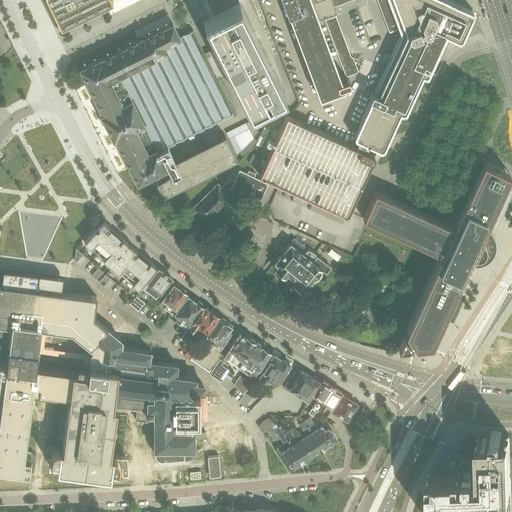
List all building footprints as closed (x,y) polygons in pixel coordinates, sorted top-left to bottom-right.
[(48,0),(60,23),(103,3),(108,0),(48,0)] [(283,0),(319,98),(344,89),(343,86),(348,84),(349,84),(349,83),(350,83),(350,82),(350,81),(349,80),(348,79),(347,79),(346,79),(341,81),(318,17),(321,18),(335,13),(336,10),(335,6),(349,0),(377,0),(390,32),(400,27),(402,33),(374,93),(373,93),(372,93),(370,97),(371,99),(372,99),(359,126),(354,137),(360,140),(374,146),(383,150),(384,147),(388,139),(395,124),(398,118),(399,115),(400,112),(403,113),(405,112),(423,75),(425,75),(427,74),(446,34),(449,36),(458,40),(461,39),(468,25),(473,15),(472,12),(445,0),(283,0)] [(204,52),(218,80),(222,78),(223,79),(224,79),(225,79),(226,78),(226,77),(226,76),(230,74),(248,111),(284,93),(238,1),(213,14),(213,15),(203,20),(216,46),(204,52)] [(204,52),(192,29),(178,35),(172,23),(144,37),(144,36),(137,40),(137,41),(122,48),(114,52),(115,52),(100,59),(79,69),(87,84),(87,83),(103,114),(101,114),(107,126),(113,138),(115,137),(130,168),(129,168),(137,183),(166,169),(165,168),(167,167),(170,173),(156,182),(163,196),(237,159),(225,135),(174,160),(167,146),(183,138),(214,123),(234,112),(218,80),(204,52)] [(340,60),(346,77),(357,73),(358,71),(353,57),(351,56),(340,60)] [(259,175),(347,215),(363,180),(367,171),(370,166),(372,161),(375,155),(370,153),(356,147),(351,144),(286,115),(259,175)] [(237,153),(254,137),(252,134),(257,131),(251,119),(227,131),(237,153)] [(374,146),(360,140),(356,147),(370,153),(374,146)] [(487,230),(485,229),(484,228),(485,225),(510,173),(483,161),(453,226),(391,197),(375,190),(362,217),(440,252),(404,331),(407,334),(405,336),(403,334),(397,347),(411,345),(410,343),(412,342),(414,345),(431,343),(467,265),(469,266),(472,266),(474,267),(476,267),(478,267),(480,266),(482,266),(485,265),(486,264),(488,262),(490,261),(491,259),(493,257),(494,256),(495,253),(495,251),(496,249),(496,247),(496,245),(496,243),(495,240),(494,238),(493,236),(492,234),(491,233),(489,231),(487,230)] [(257,178),(247,173),(238,169),(234,180),(229,178),(220,187),(217,184),(193,208),(205,221),(236,191),(259,201),(268,182),(257,178)] [(109,264),(109,263),(128,243),(122,238),(109,226),(104,221),(103,221),(84,241),(90,247),(103,258),(109,264)] [(292,283),(293,284),(293,287),(298,291),(301,290),(302,291),(313,278),(314,277),(318,277),(321,273),(320,269),(321,269),(325,272),(331,266),(321,258),(322,256),(322,255),(321,256),(319,253),(318,253),(317,255),(316,255),(314,252),(312,250),(309,249),(307,248),(294,238),(278,257),(274,261),(277,264),(274,268),(284,276),(287,272),(296,280),(292,283)] [(130,245),(113,267),(112,266),(112,267),(118,272),(119,272),(132,283),(138,288),(139,288),(141,290),(147,283),(144,280),(156,266),(155,266),(156,266),(150,261),(136,250),(130,245)] [(83,254),(76,248),(74,260),(76,261),(83,254)] [(103,271),(98,267),(91,275),(96,279),(103,271)] [(155,454),(155,455),(156,456),(157,456),(158,457),(159,457),(160,458),(161,458),(162,458),(171,457),(179,457),(183,456),(183,448),(194,448),(194,440),(204,439),(204,433),(194,433),(194,430),(191,430),(191,426),(198,426),(198,399),(189,399),(189,396),(192,397),(193,394),(196,394),(197,390),(200,390),(201,383),(197,382),(197,379),(195,378),(195,377),(175,374),(176,363),(165,362),(166,357),(164,357),(163,354),(152,346),(138,344),(137,348),(120,346),(121,339),(93,316),(96,296),(68,292),(61,291),(63,276),(33,272),(3,268),(1,283),(0,283),(0,380),(3,381),(0,404),(0,469),(28,473),(30,457),(23,456),(33,389),(69,394),(62,449),(46,447),(45,454),(51,455),(49,467),(117,476),(118,463),(121,463),(121,472),(127,472),(127,454),(110,454),(116,406),(136,409),(135,418),(148,420),(149,414),(154,414),(154,415),(154,448),(154,451),(154,453),(155,454)] [(147,283),(160,293),(172,278),(158,268),(147,283)] [(106,274),(99,282),(103,286),(110,278),(106,274)] [(172,312),(186,293),(185,292),(185,290),(181,288),(179,288),(178,288),(173,284),(164,298),(160,296),(157,300),(160,303),(159,304),(172,312)] [(196,302),(187,295),(173,313),(180,318),(177,323),(186,329),(203,306),(202,306),(202,303),(199,300),(196,302)] [(145,302),(136,296),(129,304),(138,311),(145,302)] [(157,312),(160,308),(161,307),(156,303),(155,304),(152,308),(157,312)] [(184,332),(182,336),(180,338),(184,341),(188,336),(189,335),(191,332),(191,330),(192,328),(195,330),(194,331),(201,337),(204,333),(205,333),(217,316),(216,315),(215,313),(213,311),(210,311),(209,310),(209,311),(203,306),(186,329),(184,332)] [(228,342),(225,340),(229,334),(230,333),(228,331),(233,324),(222,317),(221,318),(220,318),(219,317),(217,319),(204,338),(212,343),(203,356),(195,350),(191,357),(209,369),(228,342)] [(227,349),(225,351),(222,356),(230,361),(235,354),(249,363),(244,371),(253,376),(253,375),(258,369),(270,351),(268,350),(263,347),(261,346),(261,345),(260,343),(257,341),(255,342),(253,341),(253,338),(250,336),(247,336),(246,336),(239,332),(236,336),(236,337),(235,336),(231,342),(232,343),(227,350),(227,349)] [(273,354),(272,356),(259,375),(257,373),(252,380),(261,386),(265,379),(267,381),(269,378),(276,383),(287,368),(289,364),(281,358),(281,359),(273,354)] [(215,377),(223,366),(221,365),(224,362),(220,359),(210,374),(215,377)] [(229,370),(223,366),(215,377),(221,381),(229,370)] [(299,370),(300,372),(293,383),(287,381),(284,386),(289,390),(290,389),(307,400),(320,381),(318,380),(318,378),(314,375),(312,376),(304,371),(304,369),(299,370)] [(240,375),(236,380),(243,384),(245,386),(249,381),(240,375)] [(328,394),(333,386),(329,383),(323,379),(320,383),(313,395),(318,398),(313,407),(318,410),(322,402),(321,402),(327,393),(328,394)] [(239,390),(243,384),(236,380),(233,384),(239,390)] [(247,387),(245,386),(243,384),(239,390),(243,394),(247,387)] [(322,402),(318,410),(322,412),(325,407),(329,409),(331,406),(332,407),(342,391),(335,387),(336,387),(333,386),(328,394),(327,393),(321,402),(322,402)] [(250,395),(245,391),(239,400),(244,403),(250,395)] [(344,394),(343,394),(342,394),(332,410),(347,419),(346,421),(350,423),(354,417),(350,415),(356,404),(356,403),(356,402),(349,398),(349,397),(349,396),(348,395),(347,395),(346,394),(345,394),(344,394)] [(292,424),(292,415),(284,415),(284,418),(292,424)] [(257,425),(263,433),(274,423),(268,417),(265,418),(257,425)] [(322,448),(336,439),(332,431),(327,427),(325,425),(323,424),(317,428),(310,417),(304,420),(322,448)] [(312,454),(322,448),(304,420),(299,423),(306,435),(302,437),(312,454)] [(302,460),(284,433),(281,431),(279,428),(278,427),(274,429),(283,443),(276,448),(279,452),(281,450),(292,467),(295,468),(299,465),(299,463),(299,462),(302,460)] [(302,460),(312,454),(302,437),(297,440),(290,430),(284,433),(302,460)] [(507,435),(504,435),(495,435),(480,435),(480,436),(480,438),(480,456),(465,456),(465,455),(467,454),(459,454),(459,450),(453,450),(447,450),(447,454),(440,454),(439,454),(439,455),(441,455),(441,470),(431,470),(432,511),(459,511),(459,491),(461,491),(463,491),(467,491),(467,490),(469,490),(472,490),(472,495),(479,495),(479,505),(479,511),(481,511),(508,511),(509,510),(511,510),(510,453),(510,452),(509,438),(507,435)] [(221,475),(219,455),(208,456),(210,476),(221,475)]
